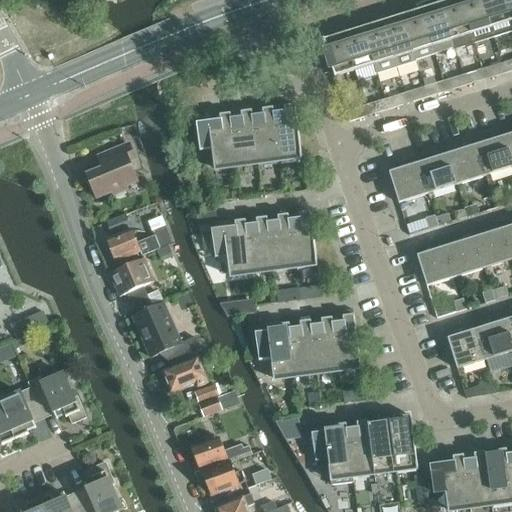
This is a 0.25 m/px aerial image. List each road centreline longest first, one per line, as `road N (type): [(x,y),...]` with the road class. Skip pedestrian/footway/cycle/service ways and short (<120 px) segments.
road 1 (residential): [(511,409),(454,420),(429,408),(337,144),(511,92)]
road 2 (residential): [(195,511),(38,121)]
road 3 (unclassified): [(28,97),(270,0)]
road 4 (unknown): [(378,260),(511,219)]
